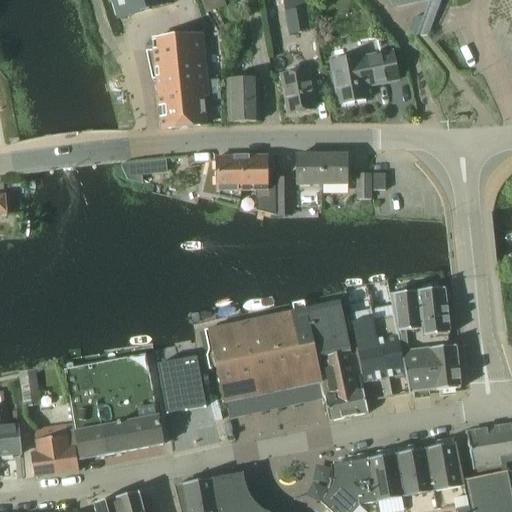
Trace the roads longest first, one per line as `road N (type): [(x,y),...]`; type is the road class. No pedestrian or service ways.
road 1 (tertiary): [(0,494),(63,490),(488,410)]
road 2 (tertiary): [(464,139),(146,146)]
road 3 (tertiary): [(488,410),(464,139)]
road 4 (tertiary): [(0,161),(146,146)]
